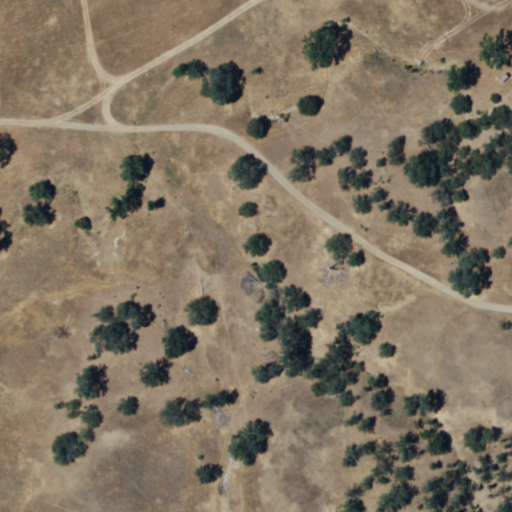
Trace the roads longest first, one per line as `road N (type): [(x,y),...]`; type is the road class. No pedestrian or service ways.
road 1 (track): [(511,302),(447,279),(347,223),(227,131),(193,122),(0,117)]
road 2 (track): [(47,120),(250,0)]
